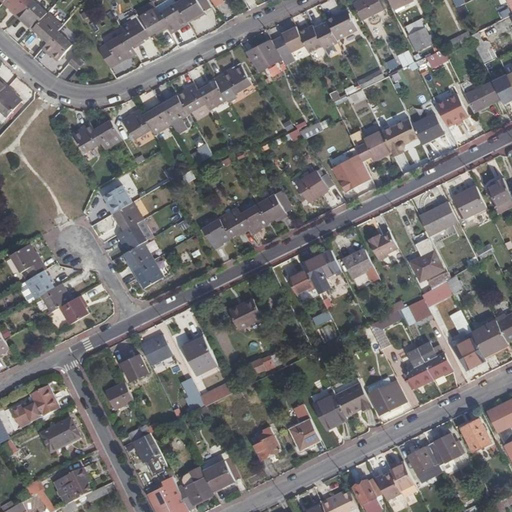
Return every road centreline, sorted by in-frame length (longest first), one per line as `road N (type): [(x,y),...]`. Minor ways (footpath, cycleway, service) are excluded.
road 1 (residential): [(134,321),(511,135)]
road 2 (residential): [(0,40),(35,73),(90,95),(300,0)]
road 3 (residential): [(233,511),(511,375)]
road 4 (residential): [(65,355),(143,511)]
